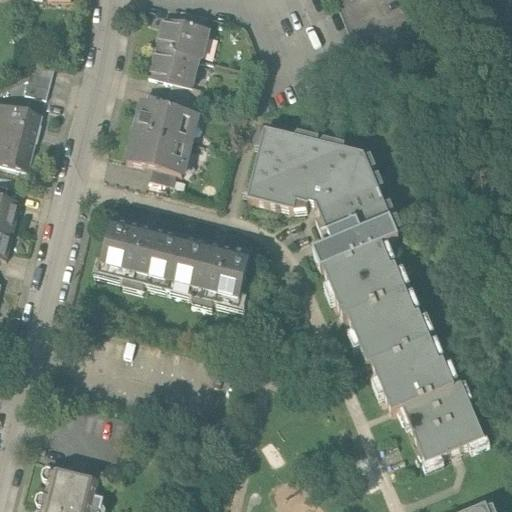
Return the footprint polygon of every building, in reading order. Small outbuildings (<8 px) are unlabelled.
[(432,0),(462,74),(442,85),(511,294),(511,285),(446,87),(466,75),(435,0),(432,0)] [(202,59),(210,28),(162,16),(154,47),(202,59)] [(194,90),(202,59),(154,47),(146,78),(194,90)] [(33,64),(24,98),(46,104),(55,70),(33,64)] [(195,145),(202,114),(140,100),(133,131),(195,145)] [(0,165),(30,173),(43,117),(0,106),(0,165)] [(318,212),(332,240),(386,218),(396,216),(369,152),(269,126),(251,196),(272,200),(318,212)] [(188,177),(195,145),(133,131),(126,163),(188,177)] [(0,197),(0,226),(15,230),(22,203),(0,197)] [(348,314),(353,312),(415,286),(386,218),(332,240),(320,245),(348,314)] [(185,237),(115,219),(103,265),(173,282),(185,237)] [(0,226),(0,260),(7,262),(15,230),(0,226)] [(255,255),(185,237),(173,282),(244,300),(255,255)] [(353,312),(373,360),(377,359),(435,334),(415,286),(353,312)] [(377,359),(398,411),(408,407),(457,387),(435,334),(377,359)] [(457,387),(408,407),(430,462),(471,445),(475,454),(493,446),(467,383),(457,387)] [(53,468),(42,511),(103,511),(107,499),(98,497),(102,480),(53,468)]
